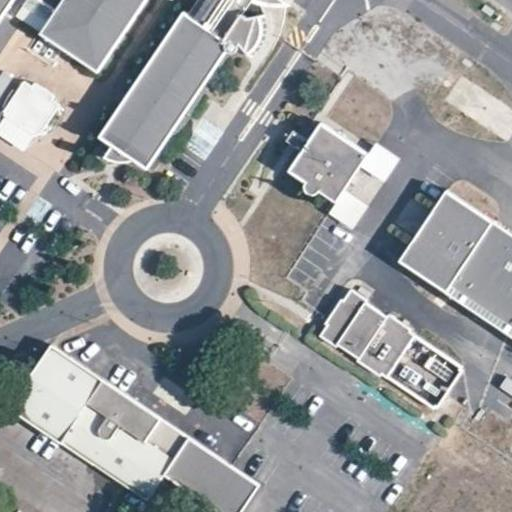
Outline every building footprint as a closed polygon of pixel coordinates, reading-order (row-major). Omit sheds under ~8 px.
[(0,0),(0,22),(15,0),(0,0)] [(100,71),(147,0),(41,0),(56,10),(41,32),(100,71)] [(248,18),(245,15),(254,0),(200,0),(187,18),(183,14),(96,136),(144,170),(192,95),(228,41),(229,42),(228,44),(229,50),(232,52),(235,52),(239,47),(244,46),(252,54),(257,50),(262,44),(267,29),(267,23),(265,14),(248,18)] [(422,40),(385,15),(368,41),(405,65),(422,40)] [(460,65),(435,48),(421,68),(447,85),(460,65)] [(401,79),(376,62),(367,74),(393,91),(401,79)] [(7,111),(6,114),(37,135),(39,133),(40,134),(61,104),(53,98),(55,95),(35,82),(33,85),(25,80),(5,111),(7,111)] [(291,170),(308,182),(307,183),(307,188),(310,192),(314,194),(320,190),(338,201),(345,190),(362,164),(370,152),(323,122),(310,141),(307,146),(303,151),(291,170)] [(310,141),(295,130),(288,140),(303,151),(307,146),(310,141)] [(400,158),(377,142),(370,152),(362,164),(385,180),(400,158)] [(511,231),(448,189),(401,260),(511,334),(511,231)] [(368,205),(345,190),(338,201),(330,212),(352,227),(368,205)] [(463,366),(411,331),(412,329),(389,313),(388,316),(367,301),(368,300),(352,288),(345,299),(343,298),(329,319),(326,322),(329,324),(321,335),(338,346),(339,343),(360,358),(359,360),(381,375),(383,373),(435,408),(437,406),(439,407),(464,369),(462,368),(463,366)] [(53,344),(12,409),(149,501),(169,471),(235,511),(242,511),(264,477),(139,398),(53,344)]
